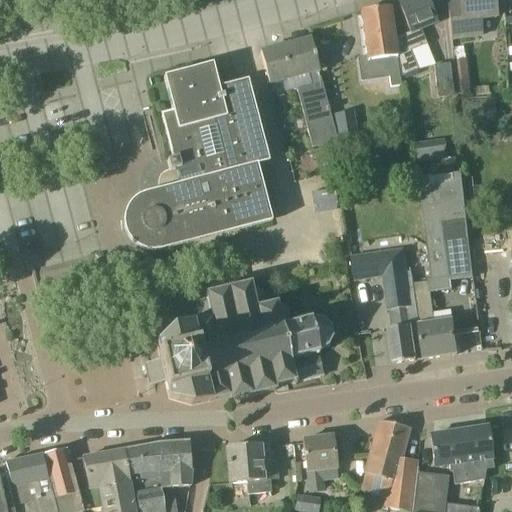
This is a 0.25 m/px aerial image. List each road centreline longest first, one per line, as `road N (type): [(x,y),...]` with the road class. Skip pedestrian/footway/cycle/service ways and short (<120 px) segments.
road 1 (tertiary): [(0,60),(309,0)]
road 2 (residential): [(205,422),(511,379)]
road 3 (residential): [(22,274),(62,428)]
road 4 (residential): [(62,428),(205,422)]
